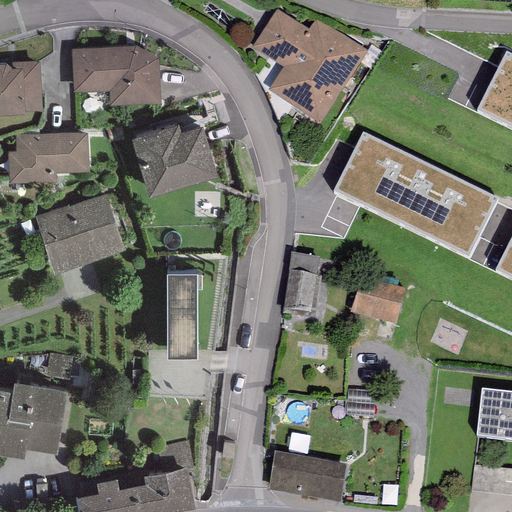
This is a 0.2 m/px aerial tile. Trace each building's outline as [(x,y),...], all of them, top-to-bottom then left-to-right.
[(319,124),(367,51),(315,18),(308,29),(276,9),(250,48),(282,67),(267,90),(319,124)] [(109,107),(161,105),(159,60),(135,47),(71,50),(73,92),(109,91),(109,107)] [(511,53),(506,50),(476,111),(511,128),(511,53)] [(0,116),(25,116),(25,113),(42,112),(39,62),(0,64),(0,116)] [(130,141),(149,200),(218,178),(202,127),(180,134),(178,126),(130,141)] [(498,199),(364,132),(333,192),(468,259),(498,199)] [(87,133),(15,136),(16,153),(7,153),(8,184),(56,183),(55,174),(88,172),(87,133)] [(34,218),(54,276),(125,251),(105,195),(68,208),(68,206),(34,218)] [(511,236),(495,271),(511,279),(511,236)] [(316,275),(319,257),(291,252),(288,270),(290,271),(316,275)] [(290,271),(283,313),(313,318),(321,276),(316,275),(290,271)] [(167,361),(197,361),(197,276),(167,276),(167,361)] [(395,324),(405,289),(362,276),(352,311),(395,324)] [(0,392),(0,455),(23,459),(25,451),(57,455),(67,392),(13,384),(12,394),(0,392)] [(511,391),(481,388),(476,436),(511,439),(511,391)] [(374,391),(348,390),(347,414),(373,415),(374,391)] [(188,441),(156,448),(162,474),(186,469),(193,468),(188,441)] [(274,452),(268,490),(339,502),(346,465),(274,452)] [(511,469),(474,465),(471,492),(511,495),(511,469)] [(76,500),(78,511),(178,511),(195,508),(186,469),(162,474),(144,478),(146,487),(118,493),(115,480),(95,484),(98,495),(76,500)]
